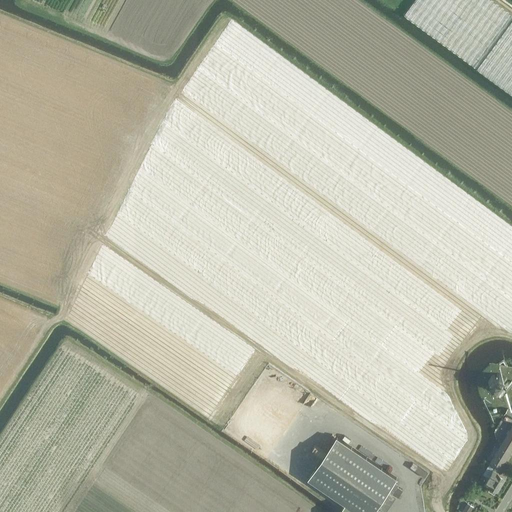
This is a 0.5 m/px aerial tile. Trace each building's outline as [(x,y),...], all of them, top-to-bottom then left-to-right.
[(511,13),(494,0),(414,0),(404,15),(511,94),(511,13)] [(497,394),(506,392),(509,384),(506,377),(499,374),(492,375),(488,381),(490,390),(497,394)] [(302,426),(293,443),(315,454),(318,448),(324,451),(332,435),(307,422),(305,428),(302,426)] [(511,425),(489,463),(489,464),(495,467),(500,470),(511,450),(511,425)] [(337,436),(308,478),(345,503),(339,511),(373,511),(397,478),(337,436)] [(483,474),(488,477),(485,483),(498,491),(506,478),(493,469),(495,467),(489,464),(483,474)] [(459,510),(461,511),(472,511),(473,511),(471,510),(474,506),(465,500),(459,510)]
